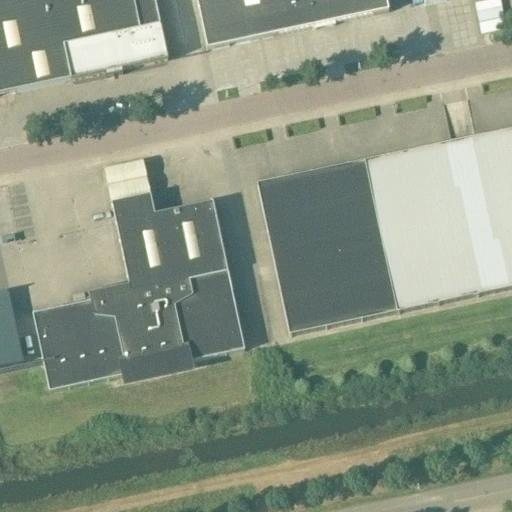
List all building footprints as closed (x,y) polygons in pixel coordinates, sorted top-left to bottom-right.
[(0,0),(0,98),(106,76),(106,80),(123,76),(122,73),(168,63),(154,0),(0,0)] [(196,0),(208,54),(389,16),(385,0),(196,0)] [(511,133),(258,188),(290,339),(511,292),(511,133)] [(33,317),(43,366),(50,395),(245,353),(213,204),(155,217),(151,197),(111,206),(129,288),(89,296),(91,304),(33,317)] [(0,301),(0,375),(24,370),(9,300),(0,301)]
